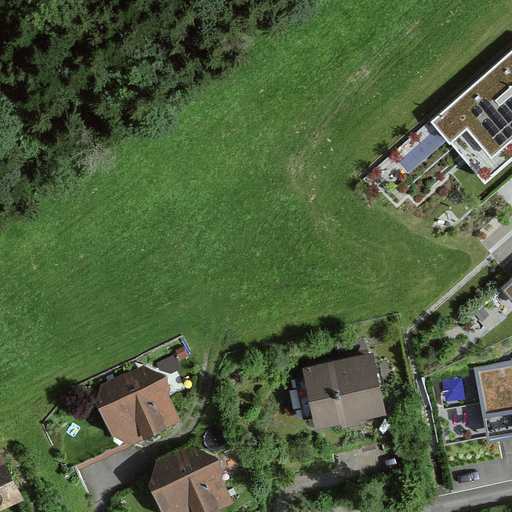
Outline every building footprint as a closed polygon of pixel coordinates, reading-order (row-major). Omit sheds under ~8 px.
[(511,153),(511,44),(429,114),(484,178),(511,153)] [(511,274),(503,282),(511,292),(511,274)] [(373,347),(304,360),(316,420),(385,406),(373,347)] [(155,354),(89,382),(112,436),(178,408),(155,354)] [(511,426),(511,362),(476,370),(489,432),(511,426)] [(214,441),(148,469),(166,511),(197,511),(237,495),(214,441)] [(5,455),(0,457),(0,505),(24,495),(5,455)]
